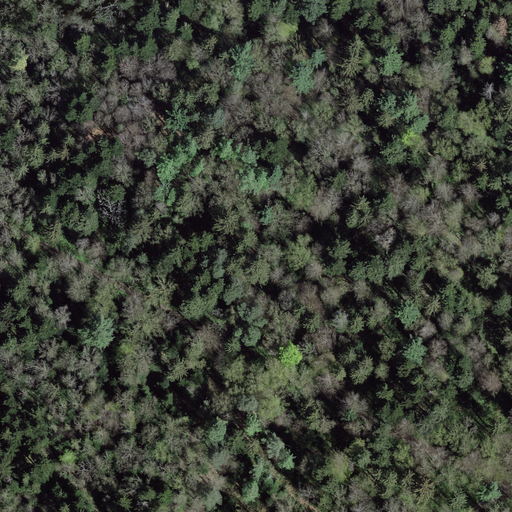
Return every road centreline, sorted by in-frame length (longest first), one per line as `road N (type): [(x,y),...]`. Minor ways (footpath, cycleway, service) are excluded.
road 1 (track): [(511,490),(331,401),(0,205)]
road 2 (track): [(348,0),(170,511)]
road 3 (track): [(0,25),(337,32)]
